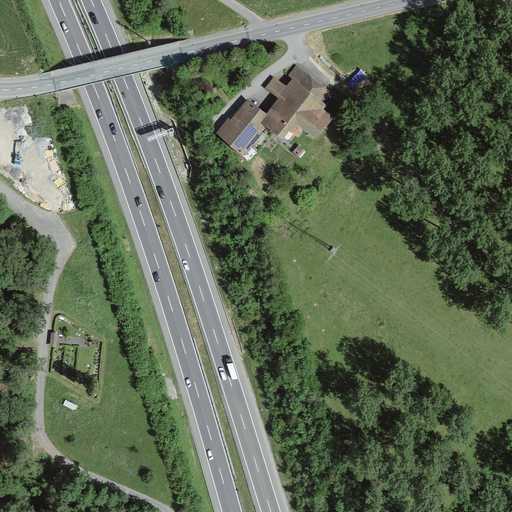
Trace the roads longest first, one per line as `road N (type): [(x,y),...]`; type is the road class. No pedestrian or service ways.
road 1 (motorway): [(271,511),(182,233),(91,0)]
road 2 (motorway): [(57,0),(154,252),(230,511)]
road 3 (unclassified): [(181,53),(417,0)]
road 4 (track): [(175,511),(49,453),(37,431),(40,360)]
road 5 (residential): [(0,190),(52,239),(40,360)]
road 6 (unknown): [(54,84),(181,53)]
